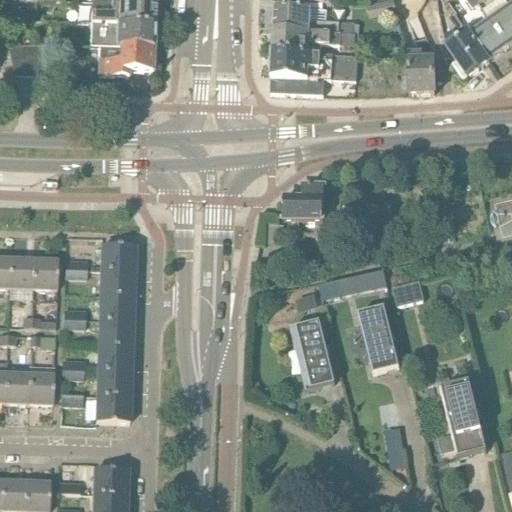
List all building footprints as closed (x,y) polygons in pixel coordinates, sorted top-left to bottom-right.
[(472,12),(479,8),(473,0),(466,0),(465,1),(472,12)] [(369,21),(394,16),(392,2),(366,7),(369,21)] [(0,14),(2,25),(25,26),(26,4),(17,3),(17,4),(0,3),(0,14)] [(91,28),(154,29),(155,7),(94,4),(94,16),(91,16),(91,28)] [(509,50),(511,47),(511,11),(509,8),(490,22),(509,50)] [(273,35),(353,39),(354,28),(310,26),(311,14),(274,12),(273,35)] [(489,64),(509,50),(490,22),(470,36),(489,64)] [(98,51),(153,52),(154,29),(91,28),(90,51),(98,51)] [(489,64),(470,36),(465,29),(452,38),(455,42),(444,49),(467,81),(489,65),(489,64)] [(273,57),(332,60),(332,57),(320,56),(321,49),(355,51),(356,39),(353,39),(273,35),(273,57)] [(14,79),(38,80),(39,49),(37,49),(8,48),(14,79)] [(153,52),(98,51),(97,81),(129,82),(129,77),(152,77),(153,52)] [(422,55),(408,56),(409,99),(435,98),(434,62),(423,62),(422,55)] [(332,60),(273,57),(271,98),(323,101),(324,84),(356,86),(358,61),(332,60)] [(283,224),(305,225),(323,226),(324,188),(302,188),(301,202),(283,202),(283,224)] [(101,275),(134,276),(135,250),(102,249),(101,275)] [(0,302),(9,303),(10,263),(0,262),(0,302)] [(32,295),(33,295),(34,264),(10,263),(9,303),(32,304),(32,295)] [(33,295),(56,296),(58,265),(34,264),(33,295)] [(65,274),(87,275),(87,266),(65,265),(65,274)] [(64,283),(86,284),(87,275),(65,274),(64,283)] [(100,300),(133,301),(134,276),(101,275),(100,300)] [(423,285),(396,291),(400,309),(427,303),(423,285)] [(384,287),(368,291),(371,303),(387,300),(384,287)] [(99,325),(132,326),(133,301),(100,300),(99,325)] [(384,312),(358,318),(373,379),(399,372),(384,312)] [(63,324),(85,325),(85,316),(64,315),(63,324)] [(22,332),(31,332),(31,323),(22,323),(22,332)] [(31,332),(40,333),(40,323),(31,323),(31,332)] [(63,333),(84,334),(85,325),(63,324),(63,333)] [(98,351),(132,352),(132,326),(99,325),(98,351)] [(319,326),(290,333),(305,395),(335,388),(319,326)] [(29,340),(8,339),(7,349),(29,350),(29,340)] [(53,342),(40,342),(40,340),(29,340),(29,350),(40,350),(52,351),(53,342)] [(97,376),(131,377),(132,352),(98,351),(97,376)] [(5,408),(29,409),(30,371),(28,371),(29,366),(7,365),(5,408)] [(61,374),(83,375),(84,366),(62,365),(61,374)] [(29,409),(53,410),(54,379),(52,379),(52,372),(30,371),(29,409)] [(61,384),(83,385),(83,375),(61,374),(61,384)] [(97,401),(130,402),(131,377),(97,376),(97,401)] [(470,382),(441,390),(459,461),(488,454),(470,382)] [(60,410),(82,411),(83,401),(61,400),(60,410)] [(97,401),(96,427),(129,428),(130,402),(97,401)] [(403,430),(388,432),(391,471),(407,469),(403,430)] [(511,455),(501,459),(510,497),(511,496),(511,455)] [(93,499),(126,500),(127,475),(94,473),(93,499)] [(1,511),(25,511),(26,487),(3,486),(1,511)] [(26,487),(25,511),(48,511),(50,488),(26,487)] [(57,498),(79,499),(80,488),(57,487),(57,498)] [(92,511),(126,511),(126,500),(93,499),(92,511)]
